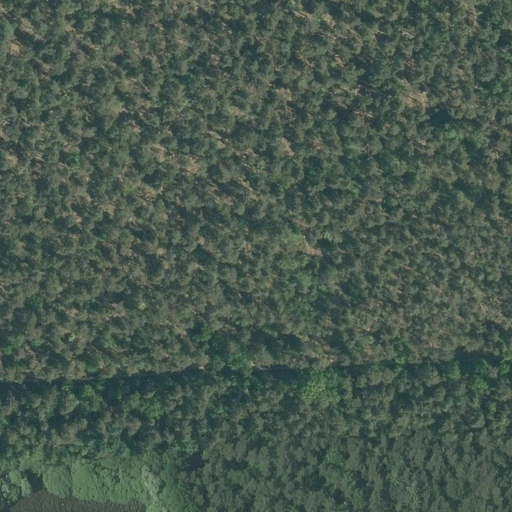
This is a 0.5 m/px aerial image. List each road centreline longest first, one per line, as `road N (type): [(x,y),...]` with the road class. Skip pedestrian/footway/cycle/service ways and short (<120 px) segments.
road 1 (track): [(511,348),(216,361)]
road 2 (track): [(0,371),(216,361)]
